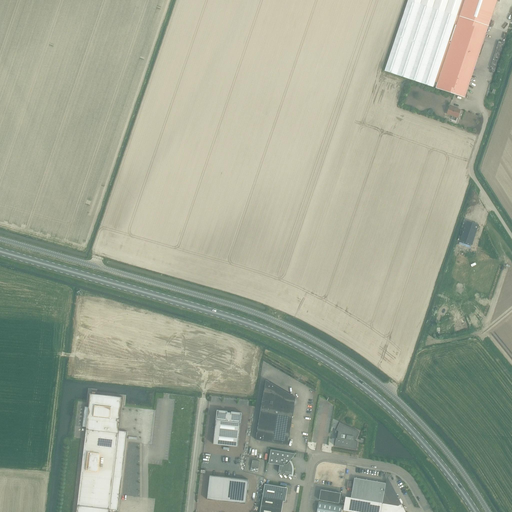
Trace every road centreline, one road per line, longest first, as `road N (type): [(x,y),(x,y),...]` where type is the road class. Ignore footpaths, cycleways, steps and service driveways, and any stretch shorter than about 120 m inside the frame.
road 1 (unclassified): [(488,511),(423,425),(319,342),(244,308),(0,239)]
road 2 (primary): [(474,511),(402,420),(316,354),(243,321),(0,251)]
road 3 (track): [(259,348),(247,395),(72,374),(80,292)]
road 4 (track): [(42,511),(68,294),(0,270)]
road 5 (unclassified): [(428,511),(397,469),(317,455),(303,511)]
